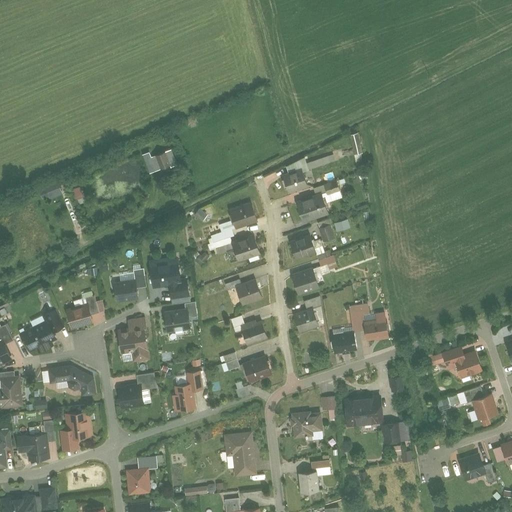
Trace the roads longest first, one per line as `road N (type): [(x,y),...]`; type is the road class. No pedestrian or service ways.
road 1 (residential): [(295,388),(262,179)]
road 2 (residential): [(484,326),(295,388)]
road 3 (residential): [(295,388),(275,401),(272,417),(282,511)]
road 4 (residential): [(0,480),(117,445)]
